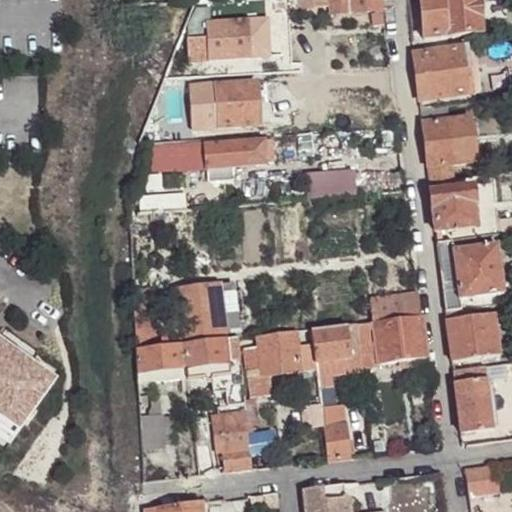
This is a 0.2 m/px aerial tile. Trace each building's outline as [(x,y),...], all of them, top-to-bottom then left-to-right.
[(250,0),(221,0),(222,7),(225,11),(251,10),(250,0)] [(283,0),(285,13),(329,10),(327,0),(283,0)] [(350,13),(371,11),(381,11),(379,0),(327,0),(329,10),(329,15),(350,13)] [(478,20),(477,5),(477,0),(418,0),(422,40),(480,35),(478,20)] [(509,2),(477,5),(478,20),(511,18),(509,2)] [(372,26),(383,26),(381,11),(371,11),(372,26)] [(245,21),(205,23),(207,61),(248,58),(245,21)] [(259,21),(245,21),(248,58),(261,59),(259,21)] [(207,61),(205,23),(192,24),(187,24),(188,40),(186,41),(187,63),(207,61)] [(472,47),(464,48),(470,95),(478,94),(472,47)] [(464,48),(412,55),(418,102),(470,95),(464,48)] [(189,129),(258,126),(255,83),(187,87),(189,129)] [(255,83),(258,126),(266,125),(264,83),(255,83)] [(469,119),(421,125),(426,169),(450,166),(474,163),(469,119)] [(203,147),(203,140),(150,144),(152,173),(205,169),(203,147)] [(261,142),(203,147),(205,169),(232,167),(263,164),(262,153),(261,142)] [(428,184),(451,182),(450,166),(426,169),(428,184)] [(232,167),(205,169),(207,182),(232,180),(232,167)] [(353,197),(351,171),(303,174),(304,200),(353,197)] [(470,189),(430,194),(435,234),(441,234),(475,229),(471,205),(472,205),(470,189)] [(137,200),(138,215),(185,211),(183,196),(137,200)] [(187,231),(185,211),(138,215),(128,216),(129,236),(169,233),(187,231)] [(499,236),(511,234),(511,219),(497,222),(499,236)] [(461,251),(460,241),(451,242),(452,252),(461,251)] [(452,252),(451,242),(442,244),(436,244),(444,313),(459,311),(458,302),(452,252)] [(496,247),(461,251),(452,252),(458,302),(502,296),(496,247)] [(240,339),(233,284),(219,286),(226,341),(236,340),(240,339)] [(226,341),(219,286),(175,290),(180,330),(181,346),(184,346),(226,341)] [(152,288),(133,290),(136,351),(157,349),(162,348),(160,333),(159,333),(155,334),(152,288)] [(372,324),(419,319),(417,294),(369,300),(372,324)] [(471,318),(470,309),(459,311),(444,313),(446,322),(471,318)] [(471,318),(446,322),(451,365),(499,359),(497,347),(495,327),(493,315),(471,318)] [(378,365),(425,360),(419,319),(372,324),(373,331),(378,365)] [(367,332),(373,331),(372,324),(362,325),(355,326),(357,340),(363,339),(368,339),(367,332)] [(506,325),(495,327),(497,347),(508,345),(506,325)] [(350,359),(359,358),(357,340),(355,326),(347,327),(350,359)] [(344,360),(350,359),(347,327),(312,331),(314,344),(316,363),(344,360)] [(180,330),(160,333),(162,348),(181,346),(180,330)] [(359,358),(360,367),(364,367),(378,365),(373,331),(367,332),(368,339),(363,339),(357,340),(359,358)] [(297,333),(257,338),(258,346),(261,371),(261,376),(267,374),(317,369),(316,363),(314,344),(298,346),(297,333)] [(226,341),(228,357),(237,355),(236,340),(226,341)] [(184,346),(186,369),(228,364),(228,357),(226,341),(184,346)] [(157,349),(136,351),(137,374),(155,372),(186,369),(184,346),(181,346),(162,348),(157,349)] [(261,371),(258,346),(244,348),(246,372),(261,371)] [(329,376),(361,372),(360,367),(359,358),(350,359),(344,360),(316,363),(317,369),(318,377),(329,376)] [(0,438),(3,441),(40,396),(0,361),(0,438)] [(485,381),(491,431),(507,430),(507,433),(511,432),(511,365),(483,369),(485,381)] [(155,372),(137,374),(137,384),(143,384),(154,382),(187,379),(186,369),(155,372)] [(452,373),(454,386),(485,381),(483,369),(452,373)] [(261,371),(246,372),(249,399),(270,397),(267,374),(261,376),(261,371)] [(322,410),(333,408),(329,376),(318,377),(321,406),(322,410)] [(242,401),(240,381),(230,382),(231,408),(243,407),(242,401)] [(454,386),(460,435),(491,431),(485,381),(454,386)] [(242,401),(243,407),(243,415),(246,434),(246,438),(257,437),(253,407),(254,407),(253,400),(242,401)] [(311,430),(324,428),(322,410),(321,406),(309,408),(311,430)] [(328,462),(348,459),(348,458),(342,407),(333,408),(322,410),(324,428),(328,462)] [(139,414),(141,445),(147,445),(164,444),(163,438),(162,419),(161,413),(157,414),(150,414),(144,414),(139,414)] [(214,438),(246,434),(243,415),(216,418),(211,418),(214,438)] [(162,419),(163,438),(172,437),(171,418),(162,419)] [(246,434),(214,438),(215,452),(216,452),(221,451),(247,448),(246,438),(246,434)] [(247,448),(221,451),(223,468),(224,474),(250,471),(247,450),(247,448)] [(465,471),(468,492),(497,489),(494,467),(465,471)] [(304,511),(351,511),(350,505),(353,503),(344,496),(343,486),(302,490),(304,511)] [(249,511),(252,511),(279,509),(277,494),(248,497),(249,511)] [(469,501),(470,511),(478,511),(477,500),(469,501)] [(200,511),(200,503),(158,508),(158,511),(200,511)]
